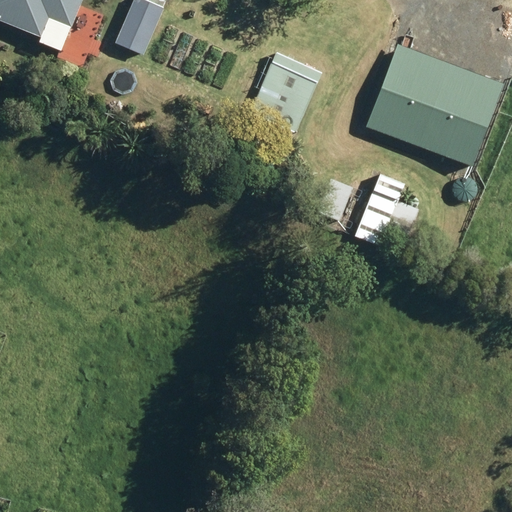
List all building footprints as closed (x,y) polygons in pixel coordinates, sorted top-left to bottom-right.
[(0,0),(0,13),(46,32),(53,13),(76,22),(84,0),(0,0)] [(136,0),(121,35),(147,48),(167,4),(157,0),(136,0)] [(271,115),(300,128),(323,78),(293,65),(271,115)] [(358,232),(383,242),(408,181),(383,171),(358,232)] [(182,331),(199,337),(203,324),(187,318),(182,331)] [(221,346),(225,337),(220,335),(222,332),(206,326),(201,338),(217,345),(221,346)] [(229,400),(234,388),(220,382),(216,395),(229,400)]
